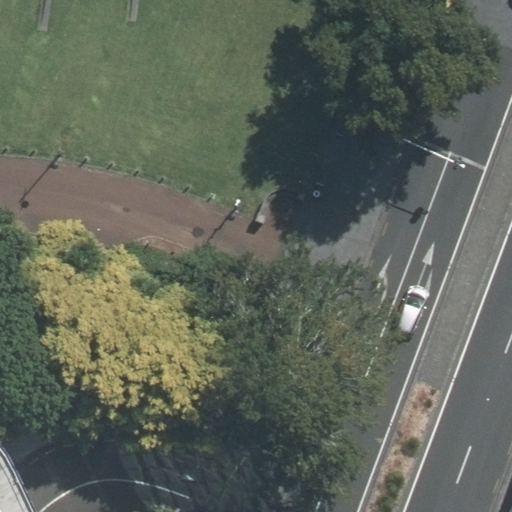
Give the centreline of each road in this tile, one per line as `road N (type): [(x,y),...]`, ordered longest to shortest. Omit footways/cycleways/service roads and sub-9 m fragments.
road 1 (secondary): [(318,511),(504,0)]
road 2 (secondary): [(511,330),(440,511)]
